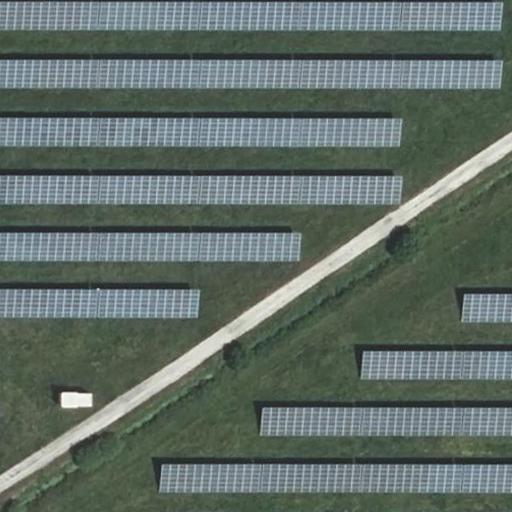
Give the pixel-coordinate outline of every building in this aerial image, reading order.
[(499,6),(0,0),(0,29),(499,35),(499,6)] [(499,63),(0,58),(0,87),(499,93),(499,63)] [(398,119),(0,114),(0,143),(398,149),(398,119)] [(398,203),(398,175),(263,173),(263,201),(398,203)] [(0,211),(33,213),(33,180),(0,179),(0,211)] [(0,257),(297,260),(297,235),(0,232),(0,257)] [(359,374),(511,375),(511,346),(359,345),(359,374)] [(86,406),(86,390),(55,389),(55,405),(86,406)] [(511,402),(258,400),(258,429),(511,431),(511,402)] [(511,458),(157,456),(156,486),(511,488),(511,458)]
